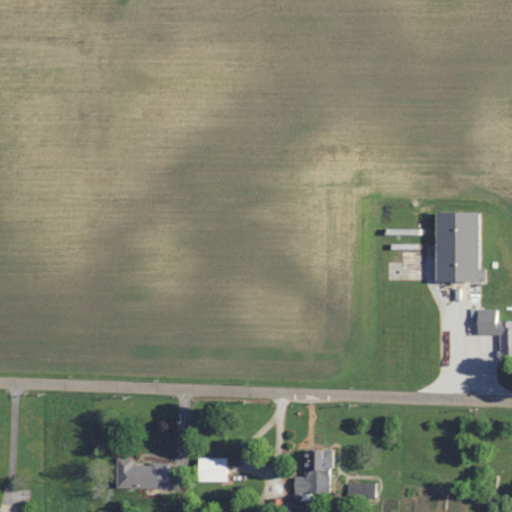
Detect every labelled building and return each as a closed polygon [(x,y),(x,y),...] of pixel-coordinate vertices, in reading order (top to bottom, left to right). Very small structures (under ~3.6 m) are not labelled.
[(405,250),(405,262),(392,262),(392,279),(426,279),(426,250),(405,250)] [(511,321),(503,321),(503,358),(511,358),(511,321)] [(336,449),(310,449),(309,477),(299,476),(299,493),(335,493),(336,449)] [(231,458),(202,458),(202,481),(231,481),(231,458)] [(121,489),(174,489),(174,463),(138,463),(138,459),(121,459),(121,489)] [(351,498),(379,498),(379,483),(351,483),(351,498)] [(274,511),(286,511),(286,499),(274,499),(274,511)]
